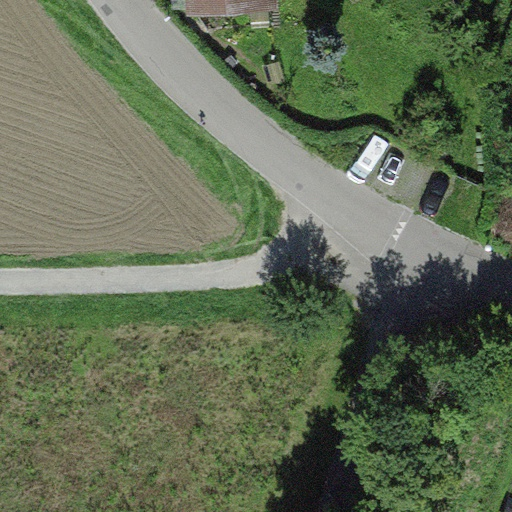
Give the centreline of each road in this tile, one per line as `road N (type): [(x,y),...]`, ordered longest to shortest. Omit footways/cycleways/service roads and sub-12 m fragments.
road 1 (residential): [(511,288),(393,238),(267,148),(179,72),(117,0)]
road 2 (track): [(393,238),(262,274),(0,280)]
road 3 (track): [(348,511),(430,259)]
